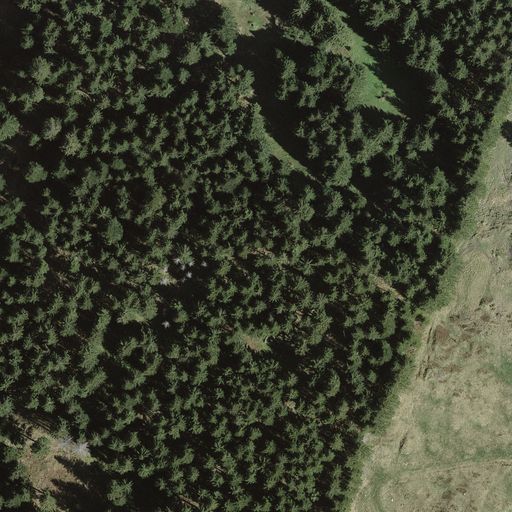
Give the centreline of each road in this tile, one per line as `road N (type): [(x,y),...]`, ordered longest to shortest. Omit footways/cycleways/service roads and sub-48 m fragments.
road 1 (track): [(0,156),(51,110),(102,95),(183,39),(208,0)]
road 2 (track): [(382,511),(377,499),(386,478),(511,454)]
